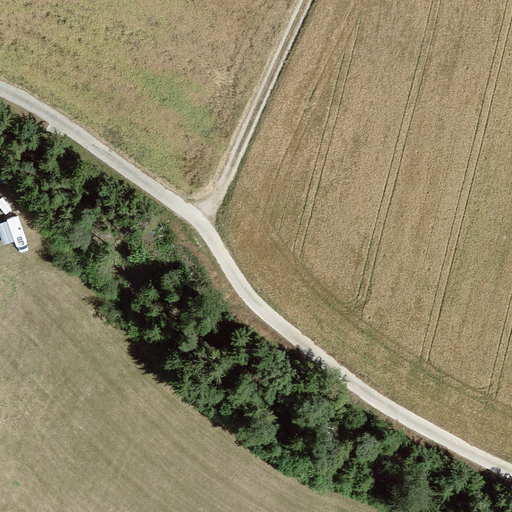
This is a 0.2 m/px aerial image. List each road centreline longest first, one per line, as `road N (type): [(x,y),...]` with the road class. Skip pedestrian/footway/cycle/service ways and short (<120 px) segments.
road 1 (track): [(0,92),(30,104),(199,219),(259,311),(317,369),(416,440),(511,483)]
road 2 (track): [(199,219),(225,181),(309,0)]
